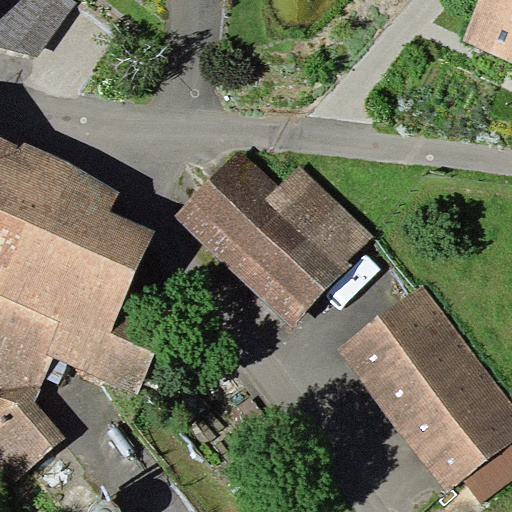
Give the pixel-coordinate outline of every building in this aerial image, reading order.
[(511,0),(481,0),(464,41),(511,61),(511,0)] [(25,148),(0,137),(0,293),(110,333),(120,310),(154,230),(112,211),(123,189),(27,143),(25,148)] [(372,236),(301,167),(279,190),(239,151),(177,215),(293,327),(352,266),(347,261),(372,236)] [(0,471),(12,489),(66,436),(36,400),(52,357),(141,393),(160,327),(120,310),(110,333),(0,293),(0,471)] [(511,407),(432,302),(359,358),(464,495),(478,485),(511,459),(511,407)] [(511,459),(478,485),(496,509),(511,496),(511,459)]
